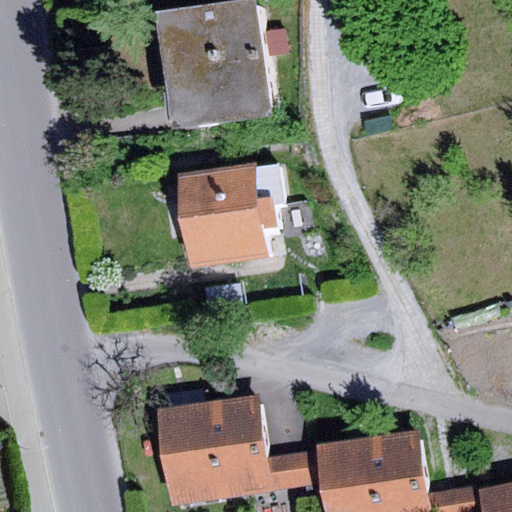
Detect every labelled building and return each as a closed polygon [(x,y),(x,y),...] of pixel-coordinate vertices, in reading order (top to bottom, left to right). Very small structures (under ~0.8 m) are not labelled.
[(249,0),(240,0),(153,14),(172,128),(268,113),(249,0)] [(279,164),(255,167),(259,199),(272,198),(283,196),(279,164)] [(255,167),(174,177),(186,267),(268,256),(265,228),(275,226),(272,198),(259,199),(255,167)] [(258,398),(159,412),(172,506),(272,492),(266,455),(258,398)] [(420,431),(319,447),(325,484),(329,511),(433,511),(431,499),(420,431)] [(266,455),(272,492),(325,484),(319,447),(266,455)] [(511,511),(511,485),(481,491),(484,511),(511,511)] [(431,499),(433,511),(484,511),(481,491),(431,499)]
